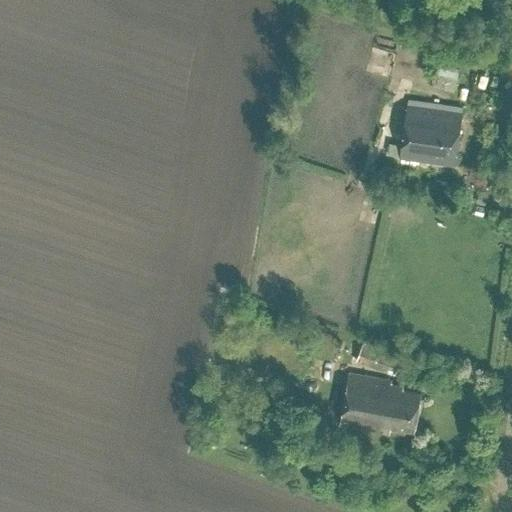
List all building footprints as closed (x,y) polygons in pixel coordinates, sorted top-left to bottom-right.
[(459,66),(436,61),(431,83),(454,89),(459,66)] [(462,111),(407,103),(399,157),(455,165),(462,111)] [(410,169),(381,165),(380,175),(373,174),(371,183),(407,188),(410,169)] [(399,354),(361,341),(355,358),(393,371),(399,354)] [(392,378),(349,370),(340,423),(389,432),(390,425),(414,429),(421,391),(402,387),(403,384),(391,382),(392,378)] [(284,414),(276,412),(273,425),(296,430),(297,422),(283,419),(284,414)]
